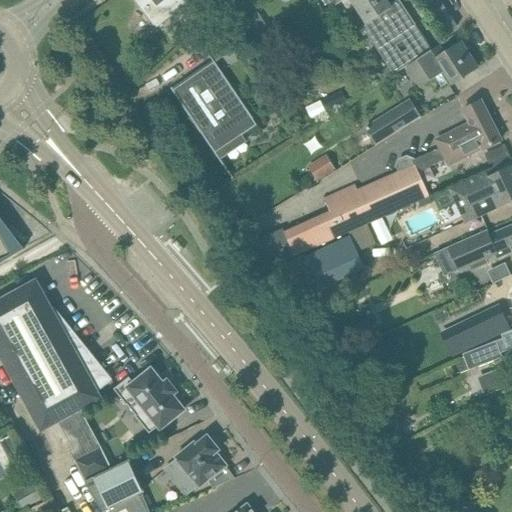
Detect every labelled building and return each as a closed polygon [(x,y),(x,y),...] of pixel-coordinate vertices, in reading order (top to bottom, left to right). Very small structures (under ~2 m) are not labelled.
[(146,0),(139,6),(155,28),(191,0),(146,0)] [(390,6),(389,4),(386,0),(327,0),(332,7),(343,0),(351,0),(365,22),(390,6)] [(413,20),(399,0),(395,0),(389,4),(390,6),(365,22),(361,24),(374,44),(388,67),(377,75),(382,82),(397,73),(407,66),(424,55),(419,47),(427,42),(413,20)] [(203,47),(213,62),(214,61),(215,63),(234,50),(223,33),(203,47)] [(452,83),(453,84),(477,68),(460,43),(444,54),(438,46),(424,55),(407,66),(421,86),(434,77),(441,87),(447,83),(449,86),(452,83)] [(254,131),(207,61),(169,86),(217,156),(254,131)] [(420,117),(409,99),(364,127),(375,144),(420,117)] [(329,212),(284,232),(294,256),(349,232),(367,224),(371,222),(386,215),(429,196),(419,172),(445,161),(448,167),(483,149),(501,140),(481,101),(463,110),(469,122),(434,139),(439,149),(415,159),(407,155),(399,159),(396,166),(398,171),(355,189),(353,184),(322,197),(329,212)] [(486,173),(449,189),(465,223),(511,201),(511,166),(488,177),(486,173)] [(511,245),(511,225),(488,236),(486,231),(448,247),(458,270),(469,265),(471,269),(486,263),(485,259),(495,254),(496,258),(511,252),(509,246),(511,245)] [(0,262),(24,249),(0,229),(0,262)] [(365,268),(350,235),(273,270),(283,291),(315,276),(321,288),(365,268)] [(489,271),(495,282),(509,275),(504,264),(489,271)] [(36,279),(0,299),(0,338),(35,401),(50,428),(58,423),(68,418),(81,410),(102,399),(98,391),(112,380),(103,368),(53,306),(52,308),(36,279)] [(500,306),(465,323),(476,347),(511,330),(500,306)] [(423,337),(436,364),(458,354),(446,327),(423,337)] [(511,330),(501,335),(503,339),(507,350),(511,348),(511,330)] [(503,339),(463,354),(464,357),(468,370),(502,357),(501,353),(507,350),(503,339)] [(167,381),(163,384),(151,369),(134,383),(129,377),(114,389),(127,405),(136,398),(144,408),(135,416),(149,434),(159,426),(160,428),(183,410),(172,395),(176,392),(167,381)] [(177,460),(165,470),(184,493),(198,482),(201,486),(226,466),(216,453),(219,450),(216,447),(218,443),(214,438),(210,439),(207,436),(196,445),(194,443),(175,458),(177,460)] [(84,482),(109,469),(100,449),(74,462),(84,482)] [(85,482),(103,511),(149,511),(142,493),(144,492),(130,460),(85,482)]
